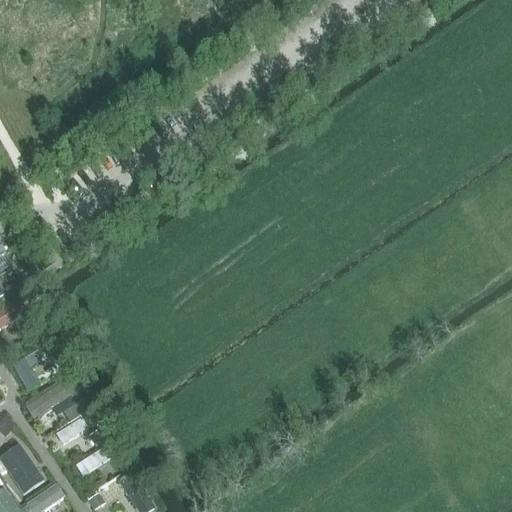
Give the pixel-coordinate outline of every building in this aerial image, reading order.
[(3,256),(0,257),(0,274),(10,268),(3,256)] [(25,300),(0,315),(0,332),(33,312),(25,300)] [(39,329),(32,335),(38,345),(46,340),(39,329)] [(42,349),(42,350),(42,351),(42,352),(43,353),(43,354),(44,354),(45,355),(46,355),(47,355),(48,355),(49,355),(50,354),(51,354),(51,353),(51,352),(52,352),(52,351),(52,350),(52,349),(52,348),(51,348),(51,347),(50,346),(49,345),(48,345),(47,345),(46,345),(45,345),(44,346),(43,347),(42,348),(42,349)] [(10,349),(1,355),(7,364),(16,358),(10,349)] [(24,361),(13,368),(28,393),(39,387),(24,361)] [(62,387),(27,411),(35,423),(70,400),(62,387)] [(86,403),(64,417),(70,426),(92,412),(86,403)] [(5,419),(0,425),(0,435),(5,440),(15,428),(5,419)] [(82,421),(56,437),(62,447),(88,431),(82,421)] [(99,433),(90,438),(96,449),(105,443),(99,433)] [(19,448),(0,461),(0,463),(24,497),(43,483),(19,448)] [(104,451),(75,468),(82,478),(110,460),(104,451)] [(131,478),(116,487),(133,511),(154,511),(131,478)] [(103,481),(95,487),(98,492),(107,486),(103,481)] [(56,488),(26,508),(28,511),(47,511),(65,500),(56,488)] [(17,511),(3,492),(0,494),(0,511),(17,511)] [(97,497),(88,503),(94,511),(103,505),(97,497)]
